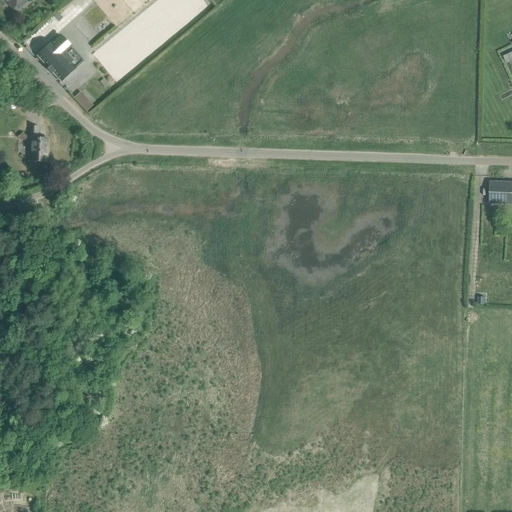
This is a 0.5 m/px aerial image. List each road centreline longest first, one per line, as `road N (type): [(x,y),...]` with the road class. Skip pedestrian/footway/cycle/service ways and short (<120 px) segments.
road 1 (track): [(461,0),(458,147),(441,276),(453,436)]
road 2 (unclassified): [(511,161),(123,147)]
road 3 (unknown): [(42,194),(52,268),(43,328),(0,418)]
road 4 (unclassified): [(123,147),(78,118),(0,38)]
road 5 (unclassified): [(0,219),(123,147)]
